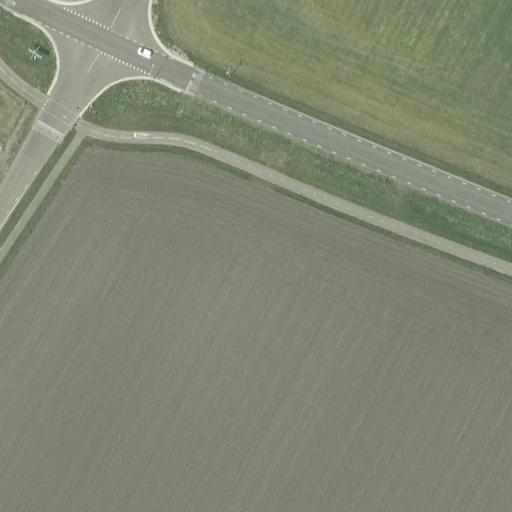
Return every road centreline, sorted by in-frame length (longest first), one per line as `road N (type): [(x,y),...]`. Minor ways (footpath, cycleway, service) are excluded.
road 1 (secondary): [(511,214),(100,40)]
road 2 (tertiary): [(0,207),(100,40)]
